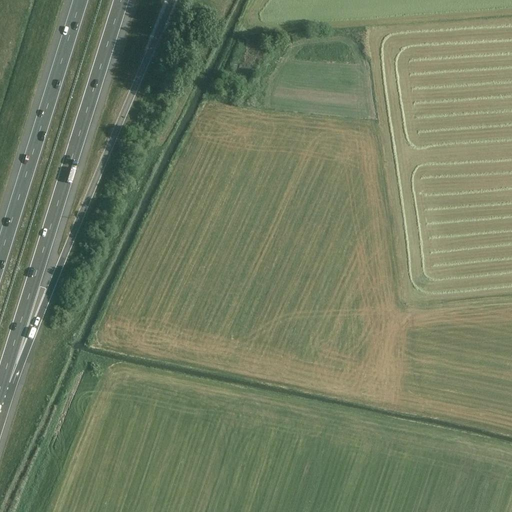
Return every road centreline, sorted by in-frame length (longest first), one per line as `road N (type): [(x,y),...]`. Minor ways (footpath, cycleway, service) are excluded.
road 1 (motorway): [(2,379),(121,0)]
road 2 (motorway): [(76,0),(0,245)]
road 3 (motorway): [(2,379),(63,258)]
